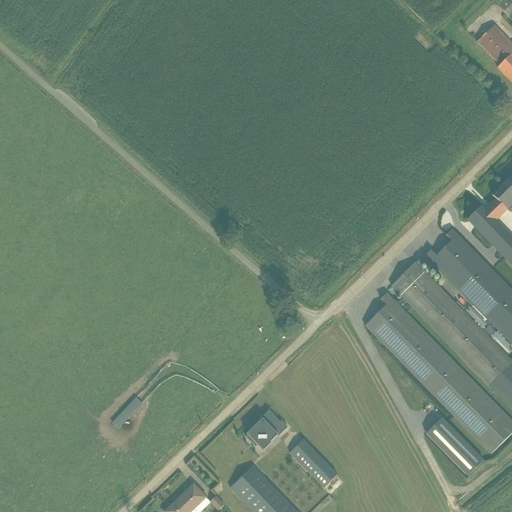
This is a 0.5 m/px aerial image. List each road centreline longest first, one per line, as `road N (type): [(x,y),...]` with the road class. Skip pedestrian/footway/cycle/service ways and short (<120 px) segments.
road 1 (unclassified): [(0,44),(317,323)]
road 2 (residential): [(121,511),(317,323)]
road 3 (unclassified): [(317,323),(511,134)]
